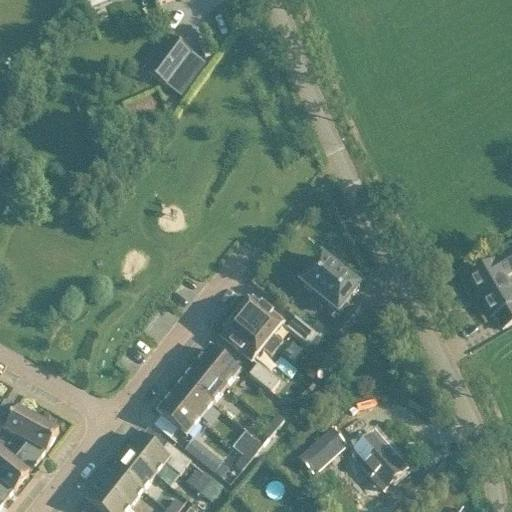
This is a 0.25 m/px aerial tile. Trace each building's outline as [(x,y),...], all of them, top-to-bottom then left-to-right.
[(144,48),(163,39),(157,24),(137,32),(144,48)] [(170,39),(145,73),(166,89),(167,88),(183,66),(191,55),(170,39)] [(198,76),(183,66),(167,88),(181,99),(198,76)] [(502,332),(511,326),(511,296),(503,281),(511,275),(511,254),(507,246),(492,255),(497,264),(468,281),(492,320),(494,318),(502,332)] [(302,287),(337,315),(333,320),(340,326),(335,332),(347,343),(365,321),(352,311),(351,312),(345,307),(358,291),(359,290),(358,289),(323,261),(322,259),(321,261),(320,263),(316,260),(306,272),(310,275),(302,285),(301,285),(300,286),(302,287)] [(242,309),(234,318),(277,353),(283,346),(273,338),(283,327),(272,318),(272,317),(262,309),(261,309),(252,302),(245,310),(242,309)] [(277,353),(234,318),(226,328),(229,330),(221,339),(231,347),(241,356),(241,355),(252,364),(262,353),(271,360),(277,353)] [(295,321),(287,332),(308,350),(317,339),(295,321)] [(317,321),(309,331),(321,341),(327,333),(323,330),(325,327),(317,321)] [(149,348),(150,327),(140,326),(138,348),(149,348)] [(204,360),(203,358),(195,368),(197,369),(225,392),(239,375),(211,352),(204,360)] [(249,378),(271,395),(280,385),(258,367),(249,378)] [(197,369),(184,385),(213,408),(225,392),(197,369)] [(184,385),(171,400),(200,423),(213,408),(184,385)] [(171,400),(170,399),(162,408),(164,410),(157,417),(186,440),(200,423),(171,400)] [(14,463),(29,475),(47,455),(58,434),(17,411),(5,432),(29,445),(14,463)] [(311,452),(343,423),(334,413),(302,442),(311,452)] [(277,418),(269,427),(277,433),(285,424),(277,418)] [(269,427),(262,436),(270,442),(277,433),(269,427)] [(333,433),(301,462),(315,477),(347,449),(333,433)] [(353,457),(384,493),(407,473),(375,437),(353,457)] [(133,446),(126,454),(156,478),(165,467),(180,479),(191,465),(168,447),(161,455),(141,439),(134,447),(133,446)] [(185,452),(215,476),(223,466),(193,443),(185,452)] [(250,450),(243,459),(250,465),(258,456),(250,450)] [(3,508),(30,476),(29,475),(14,463),(0,451),(0,510),(2,507),(3,508)] [(143,495),(156,478),(126,454),(125,455),(127,456),(114,472),(143,495)] [(243,459),(235,468),(242,474),(250,465),(243,459)] [(198,471),(186,485),(201,497),(212,483),(198,471)] [(100,487),(130,511),(143,495),(114,472),(102,488),(100,487)] [(91,507),(86,511),(129,511),(130,511),(100,487),(92,496),(94,497),(88,505),(91,507)] [(168,511),(181,511),(184,509),(176,502),(168,511)]
